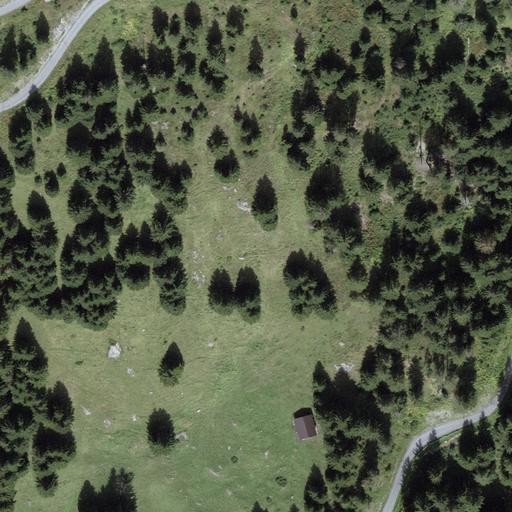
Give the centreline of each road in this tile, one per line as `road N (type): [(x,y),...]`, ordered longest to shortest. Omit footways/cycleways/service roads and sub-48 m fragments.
road 1 (track): [(387,511),(415,445),(493,407),(511,370)]
road 2 (track): [(102,0),(28,92),(0,108)]
